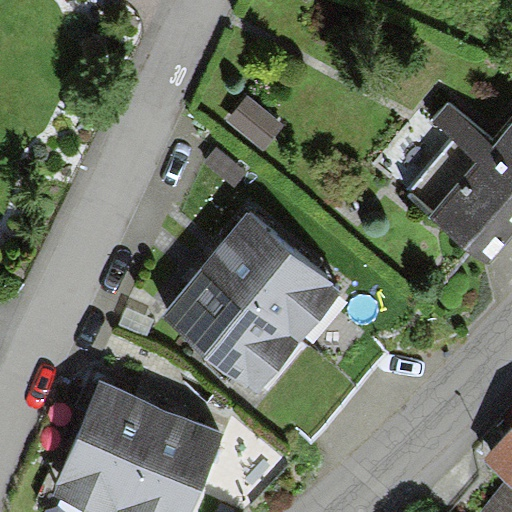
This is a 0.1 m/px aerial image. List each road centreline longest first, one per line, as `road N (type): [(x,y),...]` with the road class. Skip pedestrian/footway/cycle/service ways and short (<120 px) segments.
road 1 (residential): [(0,416),(14,370),(191,0)]
road 2 (residential): [(334,511),(511,333)]
